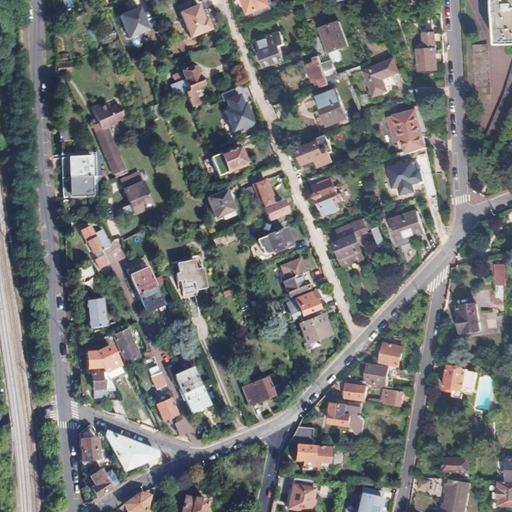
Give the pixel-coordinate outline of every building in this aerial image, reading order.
[(62,0),(68,13),(75,10),(70,0),(62,0)] [(109,0),(117,17),(139,7),(136,0),(109,0)] [(265,0),(240,0),(249,18),(269,9),(265,0)] [(511,0),(495,0),(498,50),(511,49),(511,0)] [(207,18),(200,3),(180,12),(192,39),(215,29),(210,17),(207,18)] [(153,30),(142,6),(120,16),(131,40),(153,30)] [(350,46),(340,24),(322,31),(334,60),(321,65),(327,80),(340,75),(336,66),(340,65),(343,58),(340,50),(350,46)] [(431,34),(414,34),(416,71),(433,71),(432,63),(440,63),(439,54),(432,54),(432,42),(439,42),(439,35),(431,35),(431,34)] [(264,64),(266,70),(287,61),(282,49),(285,48),(280,35),(256,45),(261,58),(259,59),(261,65),(264,64)] [(487,47),(473,47),(475,87),(488,86),(487,47)] [(321,65),(318,57),(306,62),(317,91),(330,86),(327,80),(321,65)] [(399,72),(394,60),(364,72),(374,96),(386,91),(381,79),(399,72)] [(347,77),(364,71),(361,66),(345,73),(347,77)] [(204,90),(196,69),(174,78),(177,85),(174,87),(180,99),(187,97),(192,111),(201,108),(195,93),(204,90)] [(72,80),(71,70),(57,70),(57,81),(72,80)] [(511,80),(506,100),(498,118),(488,140),(499,145),(511,117),(511,80)] [(325,131),(345,123),(333,93),(313,101),(325,131)] [(245,102),(241,94),(227,100),(230,109),(223,111),(233,135),(258,124),(249,102),(245,102)] [(126,122),(118,108),(109,112),(107,108),(98,112),(96,110),(91,112),(98,129),(104,126),(108,133),(117,129),(116,127),(126,122)] [(424,150),(415,112),(387,120),(388,124),(387,125),(392,143),(399,142),(403,157),(424,150)] [(108,133),(104,126),(98,129),(93,131),(116,178),(130,172),(122,157),(120,158),(108,133)] [(299,164),(319,157),(314,145),(297,151),(299,156),(297,157),(299,164)] [(220,158),(227,177),(246,169),(238,150),(220,158)] [(96,201),(93,160),(63,163),(67,203),(96,201)] [(322,177),(317,165),(303,171),(310,189),(313,188),(316,196),(316,201),(319,202),(326,218),(340,213),(337,207),(342,205),(332,180),(325,182),(323,177),(322,177)] [(381,196),(411,184),(404,167),(374,178),(381,196)] [(124,212),(127,221),(156,210),(144,178),(127,184),(130,193),(127,194),(132,208),(124,212)] [(277,214),(265,184),(252,189),(265,219),(277,214)] [(222,225),(233,221),(223,197),(205,204),(213,223),(220,220),(222,225)] [(415,214),(390,223),(399,244),(423,234),(415,214)] [(372,229),(368,221),(337,233),(342,244),(337,247),(340,254),(337,255),(343,270),(364,261),(356,240),(367,236),(365,232),(372,229)] [(95,237),(92,230),(82,234),(87,246),(90,245),(94,256),(102,252),(95,237)] [(111,248),(104,233),(95,237),(102,252),(111,248)] [(290,250),(284,234),(256,246),(259,254),(261,254),(263,259),(267,260),(290,250)] [(109,266),(105,258),(100,260),(99,257),(96,258),(98,262),(95,263),(99,271),(109,266)] [(198,268),(195,261),(178,266),(181,276),(179,277),(182,285),(187,283),(192,297),(201,293),(201,292),(211,288),(203,265),(198,268)] [(302,276),(297,262),(279,269),(284,283),(302,276)] [(495,285),(506,284),(505,263),(494,263),(495,285)] [(142,315),(163,306),(149,274),(128,282),(142,315)] [(310,287),(306,275),(302,276),(284,283),(281,285),(286,299),(307,291),(307,289),(310,287)] [(299,307),(316,300),(314,295),(297,302),(299,307)] [(187,301),(192,317),(199,315),(194,299),(187,301)] [(294,323),(321,312),(316,300),(299,307),(300,310),(290,314),(294,323)] [(456,308),(459,334),(460,333),(461,334),(466,334),(466,335),(478,334),(478,332),(479,332),(475,305),(456,308)] [(88,335),(106,333),(103,306),(86,308),(88,335)] [(325,317),(300,327),(307,346),(333,336),(325,317)] [(139,362),(126,333),(124,334),(112,340),(116,349),(121,359),(125,369),(139,362)] [(403,347),(383,343),(379,362),(398,366),(403,347)] [(151,361),(148,354),(144,345),(139,347),(146,364),(151,361)] [(125,369),(121,359),(116,349),(108,353),(114,367),(113,368),(120,382),(129,377),(125,369)] [(105,378),(95,357),(87,358),(88,379),(90,379),(105,378)] [(154,369),(151,361),(146,364),(143,365),(147,372),(154,369)] [(388,369),(367,366),(365,383),(385,386),(388,369)] [(466,371),(449,368),(444,392),(452,394),(453,390),(462,392),(462,390),(473,392),(476,375),(465,372),(466,371)] [(165,395),(155,371),(147,374),(156,395),(158,394),(159,397),(165,395)] [(400,378),(415,381),(416,373),(402,371),(400,378)] [(207,407),(193,374),(173,383),(187,415),(207,407)] [(112,393),(105,378),(90,379),(92,395),(112,393)] [(266,382),(243,392),(250,411),(274,401),(266,382)] [(357,402),(364,403),(366,388),(346,385),(344,399),(357,402)] [(381,400),(380,405),(401,408),(403,393),(388,391),(388,392),(387,401),(381,400)] [(352,408),(331,404),(328,425),(350,428),(350,427),(352,427),(355,433),(355,436),(361,436),(363,427),(360,421),(359,419),(357,415),(352,414),(352,408)] [(127,423),(118,405),(107,405),(117,419),(127,423)] [(166,405),(152,411),(159,427),(173,421),(166,405)] [(486,422),(485,437),(494,437),(494,422),(486,422)] [(184,439),(179,427),(171,430),(177,442),(184,439)] [(296,429),(288,445),(295,446),(310,447),(312,431),(296,429)] [(104,453),(97,440),(96,438),(93,431),(89,430),(76,438),(78,472),(90,471),(94,469),(95,468),(106,461),(103,453),(104,453)] [(145,452),(115,440),(100,434),(97,440),(104,453),(109,450),(120,471),(155,461),(155,455),(145,452)] [(310,447),(295,446),(293,462),(300,463),(300,470),(316,473),(316,465),(326,466),(328,448),(310,447)] [(470,458),(442,459),(442,473),(450,473),(450,479),(469,480),(470,458)] [(101,478),(95,468),(94,469),(90,471),(94,475),(87,479),(93,488),(89,491),(95,501),(109,491),(109,490),(101,478)] [(107,474),(101,478),(109,490),(115,486),(107,474)] [(308,511),(315,482),(293,479),(287,508),(304,511),(308,511)] [(433,483),(422,481),(420,491),(432,493),(433,483)] [(464,511),(469,485),(450,481),(449,486),(446,485),(445,490),(448,491),(445,508),(442,507),(440,511),(464,511)] [(492,509),(494,510),(497,507),(511,507),(511,484),(498,484),(497,495),(494,494),(493,503),(492,504),(491,506),(492,509)] [(137,495),(122,506),(126,511),(149,511),(152,501),(151,489),(137,495)] [(375,511),(378,498),(357,493),(353,511),(375,511)] [(201,511),(204,503),(183,497),(179,511),(201,511)]
